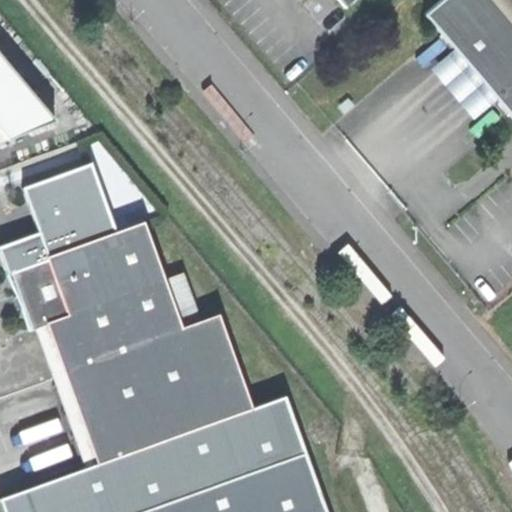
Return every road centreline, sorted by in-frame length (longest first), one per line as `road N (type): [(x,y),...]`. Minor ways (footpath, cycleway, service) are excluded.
road 1 (unclassified): [(156,0),(511,425)]
road 2 (track): [(441,511),(360,394)]
